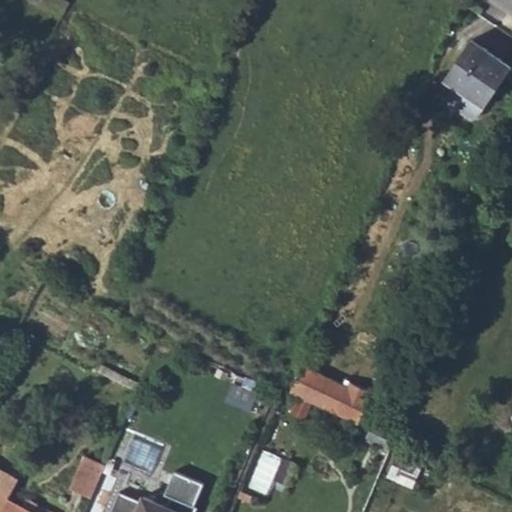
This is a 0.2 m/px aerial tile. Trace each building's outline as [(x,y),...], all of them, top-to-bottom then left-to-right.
[(469,36),(442,75),(454,84),(484,103),(510,64),(469,36)] [(484,103),(454,84),(447,95),(448,102),(469,116),(476,115),(484,103)] [(287,389),(355,422),(370,389),(348,379),(346,383),(300,361),(287,389)] [(246,484),(269,494),(286,456),(263,446),(246,484)] [(82,453),(73,488),(97,495),(106,459),(82,453)] [(0,509),(7,496),(0,491),(0,487),(9,471),(0,466),(0,509)] [(0,487),(0,491),(7,496),(18,475),(9,471),(0,487)] [(184,511),(185,511),(184,511),(202,511),(205,508),(202,506),(211,483),(182,471),(172,494),(178,497),(174,506),(144,493),(142,498),(120,489),(110,511),(184,511)] [(0,511),(36,511),(21,503),(7,496),(0,509),(0,511)] [(51,511),(25,497),(21,503),(36,511),(51,511)]
